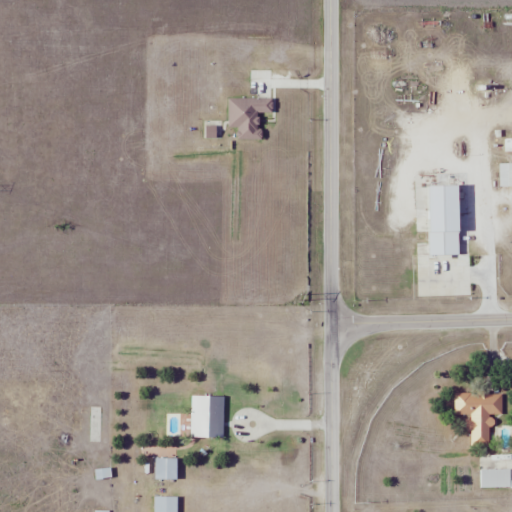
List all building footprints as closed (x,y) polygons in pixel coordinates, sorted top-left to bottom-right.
[(228,127),(237,127),(237,139),(260,139),(260,121),(272,121),(272,98),(227,98),(228,127)] [(511,186),(511,137),(504,138),(504,153),(511,152),(511,163),(499,163),(499,186),(511,186)] [(502,394),(454,393),(454,414),(468,414),(467,431),(471,431),(470,446),(490,447),(490,415),(501,415),(502,394)] [(223,437),(223,396),(191,396),(191,437),(223,437)] [(176,458),(156,458),(156,480),(176,480),(176,458)] [(511,469),(481,469),(481,488),(511,488),(511,469)] [(177,511),(177,496),(153,496),(152,511),(177,511)]
